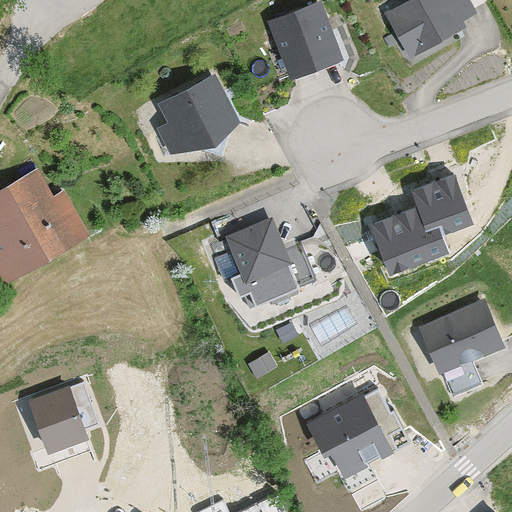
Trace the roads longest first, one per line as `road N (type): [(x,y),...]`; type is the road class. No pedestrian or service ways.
road 1 (residential): [(511,92),(405,137),(332,137)]
road 2 (unclassified): [(417,511),(511,420)]
